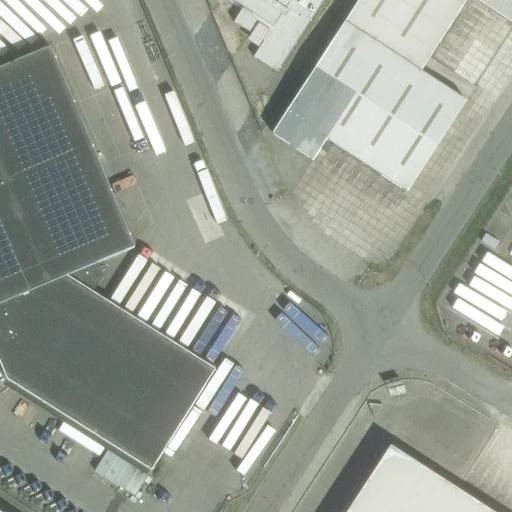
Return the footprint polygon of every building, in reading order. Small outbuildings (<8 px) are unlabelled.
[(285,0),(231,0),(244,8),(234,23),(264,42),(254,57),(277,73),(324,0),(290,0),(289,3),(285,0)] [(420,72),(467,0),(473,0),(511,25),(511,0),(359,0),(273,134),(313,160),(326,140),(407,193),(466,102),(420,72)] [(0,394),(1,395),(7,389),(12,383),(151,471),(215,370),(93,293),(103,277),(98,263),(134,248),(51,47),(0,68),(0,394)] [(379,209),(393,190),(383,183),(369,201),(379,209)] [(491,511),(390,447),(347,511),(491,511)] [(108,450),(95,471),(135,496),(148,476),(108,450)]
